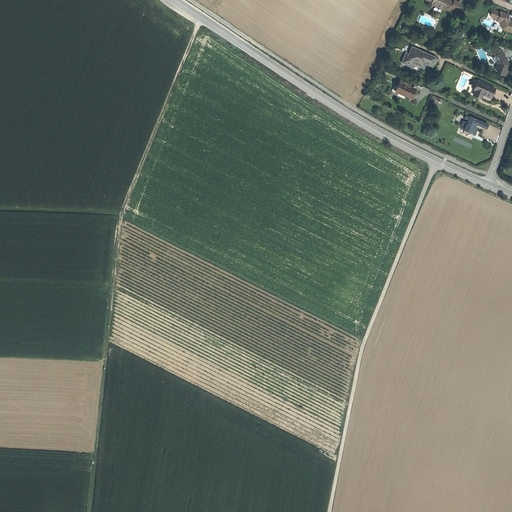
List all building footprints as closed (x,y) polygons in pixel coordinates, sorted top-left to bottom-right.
[(426,0),(432,2),(431,4),(443,9),(443,7),(450,10),(451,7),(458,10),(459,7),(460,3),(454,0),(453,2),(447,0),(426,0)] [(511,29),(511,21),(510,21),(508,14),(501,11),(500,13),(494,10),(493,11),(492,11),(490,15),(491,17),(497,19),(497,21),(500,22),(502,28),(511,32),(511,29)] [(511,49),(500,45),(498,48),(502,50),(503,52),(504,52),(506,56),(509,55),(510,56),(511,51),(511,49)] [(435,57),(412,47),(409,54),(406,53),(402,62),(412,67),(414,64),(423,68),(425,63),(432,66),(434,62),(435,57)] [(507,73),(508,70),(507,67),(509,64),(508,63),(507,62),(506,60),(507,59),(506,56),(504,52),(503,52),(502,50),(498,48),(497,48),(494,49),(493,51),(495,56),(496,56),(498,61),(497,62),(497,64),(496,68),(497,72),(499,72),(499,73),(506,76),(507,73)] [(410,84),(400,80),(395,91),(411,98),(413,94),(415,89),(409,86),(410,84)] [(495,88),(478,81),(474,90),(475,90),(473,94),(479,97),(481,93),(483,94),(491,98),(493,93),(495,88)] [(486,129),(488,124),(466,115),(464,119),(468,121),(467,123),(463,121),(460,128),(464,130),(466,134),(473,131),(475,132),(476,129),(477,127),(476,127),(477,124),(486,129)]
